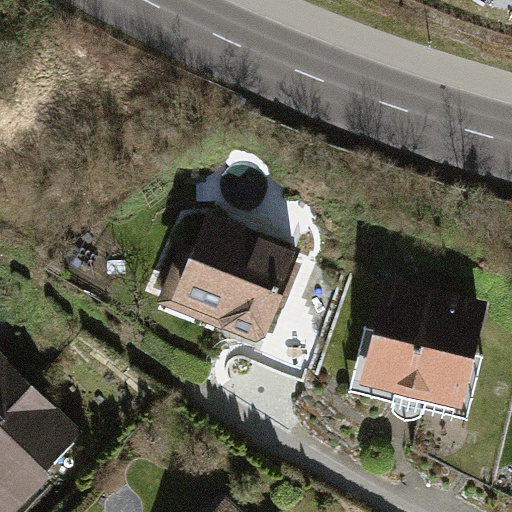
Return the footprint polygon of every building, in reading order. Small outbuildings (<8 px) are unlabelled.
[(172,325),(273,360),(309,257),(208,221),(172,325)] [(360,410),(479,435),(505,311),(386,286),(360,410)] [(0,433),(42,392),(0,349),(0,433)] [(41,511),(104,452),(42,392),(0,433),(0,511),(41,511)] [(205,511),(249,511),(225,490),(205,511)]
